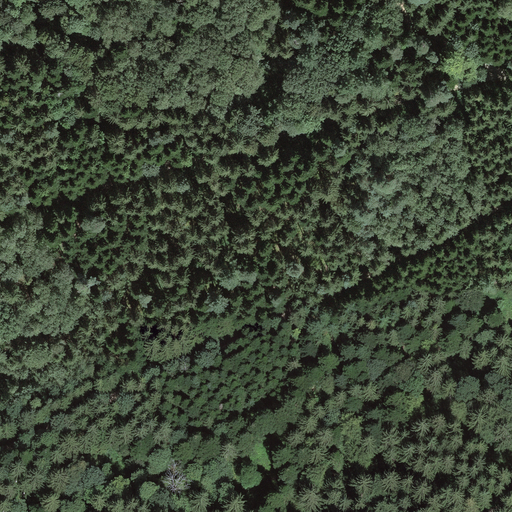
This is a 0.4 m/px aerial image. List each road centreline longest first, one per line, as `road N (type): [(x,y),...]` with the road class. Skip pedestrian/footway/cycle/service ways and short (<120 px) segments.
road 1 (track): [(0,451),(511,185)]
road 2 (track): [(502,73),(0,209)]
road 3 (track): [(367,0),(502,73)]
